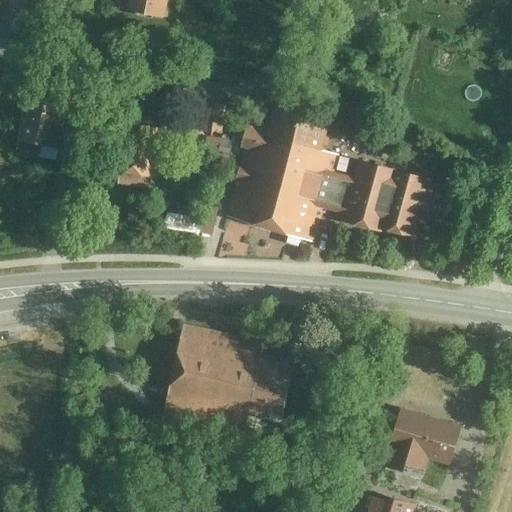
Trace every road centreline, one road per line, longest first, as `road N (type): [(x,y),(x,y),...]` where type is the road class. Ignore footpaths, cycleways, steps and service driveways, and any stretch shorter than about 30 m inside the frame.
road 1 (tertiary): [(0,294),(253,285),(511,313)]
road 2 (residential): [(0,52),(58,64),(98,93),(139,99),(237,91),(285,73),(310,0)]
